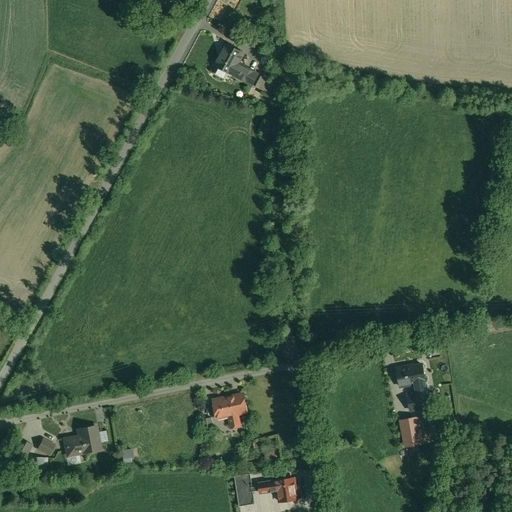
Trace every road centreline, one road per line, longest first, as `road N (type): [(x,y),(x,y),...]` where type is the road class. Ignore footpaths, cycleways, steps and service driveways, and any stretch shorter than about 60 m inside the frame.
road 1 (unclassified): [(0,392),(215,0)]
road 2 (unclassified): [(300,366),(0,426)]
road 3 (unclassified): [(511,326),(300,366)]
road 4 (unclassified): [(321,511),(300,366)]
